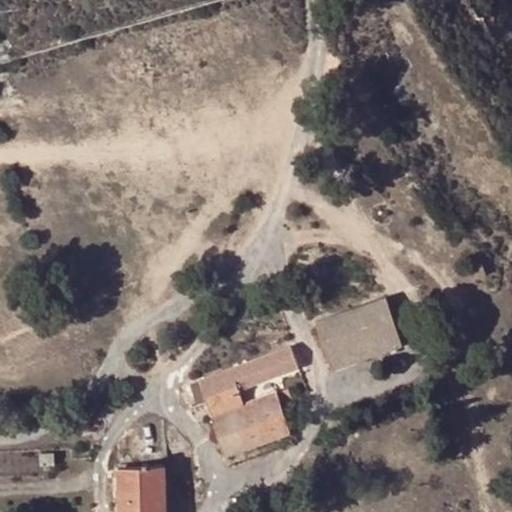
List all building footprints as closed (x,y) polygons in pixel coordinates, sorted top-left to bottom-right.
[(483,275),(480,265),(470,269),(473,278),(483,275)] [(333,371),(403,346),(385,297),(315,321),(333,371)] [(198,379),(204,400),(224,456),(289,433),(276,393),(243,404),(237,389),(296,366),(288,346),(198,379)] [(196,403),(204,400),(198,379),(188,382),(196,403)] [(54,463),(54,449),(39,450),(39,463),(54,463)] [(119,467),(120,511),(166,511),(165,466),(119,467)]
